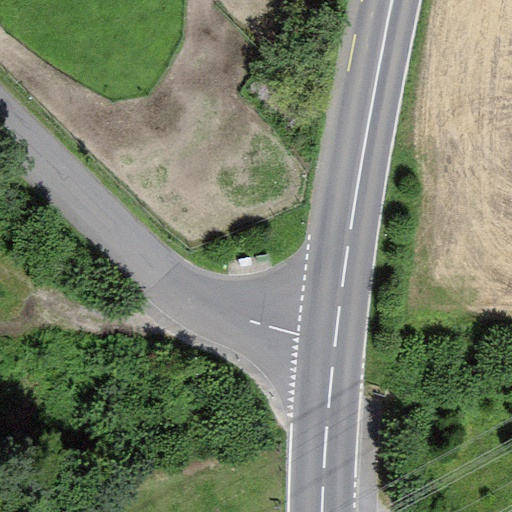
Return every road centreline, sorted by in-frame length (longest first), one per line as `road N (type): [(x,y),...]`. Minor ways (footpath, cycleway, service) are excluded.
road 1 (unclassified): [(329,344),(206,324),(173,303),(0,127)]
road 2 (tertiary): [(387,0),(329,344)]
road 3 (track): [(173,303),(0,329)]
road 4 (tertiary): [(329,344),(318,511)]
